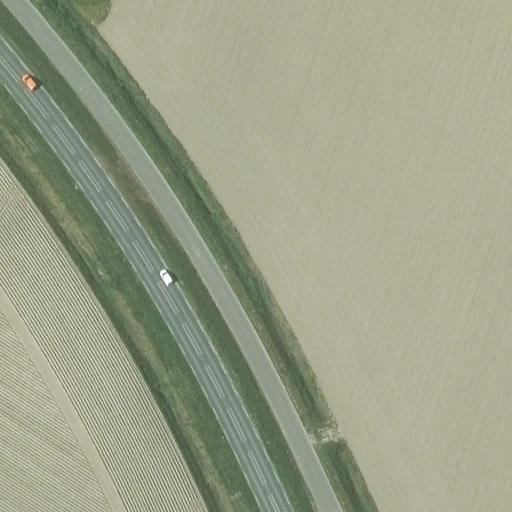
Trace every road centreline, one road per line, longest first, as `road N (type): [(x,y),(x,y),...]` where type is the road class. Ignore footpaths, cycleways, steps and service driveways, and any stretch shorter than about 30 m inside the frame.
road 1 (unclassified): [(12,0),(180,223),(330,511)]
road 2 (primary): [(273,511),(181,325),(85,171),(0,60)]
